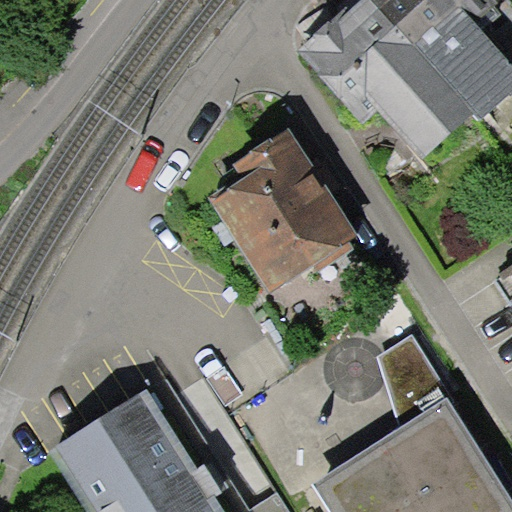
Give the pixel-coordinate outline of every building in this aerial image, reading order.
[(487,0),(352,0),(296,49),(361,125),(376,112),(419,161),(511,80),(511,69),(476,28),(496,10),(487,0)] [(268,288),(353,235),(289,134),(238,166),(246,179),(212,200),(268,288)] [(511,308),(511,272),(495,284),(511,308)] [(448,404),(410,340),(374,363),(395,432),(303,492),(316,511),(499,511),(437,412),(448,404)] [(213,511),(143,407),(45,471),(71,511),(213,511)]
